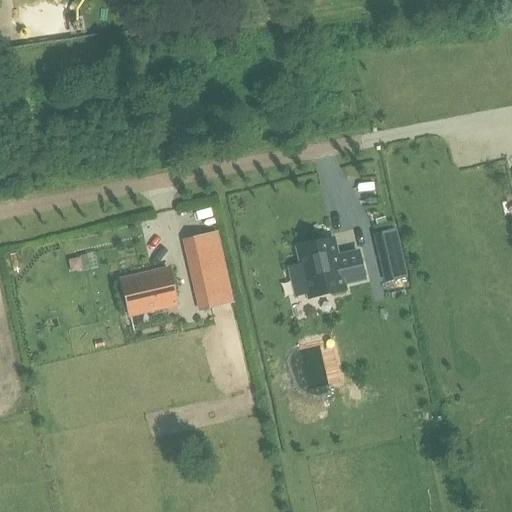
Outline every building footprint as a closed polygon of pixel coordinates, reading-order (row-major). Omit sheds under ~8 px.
[(203,5),(202,0),(151,0),(153,14),(203,5)] [(206,288),(211,308),(232,303),(215,233),(184,240),(195,291),(206,288)] [(301,264),(308,295),(309,299),(344,290),(343,284),(364,279),(357,252),(337,257),(333,239),(297,248),(301,264)] [(405,277),(399,254),(380,258),(386,282),(405,277)] [(80,257),(68,260),(71,272),(83,269),(80,257)] [(129,316),(176,305),(168,269),(121,280),(129,316)]
